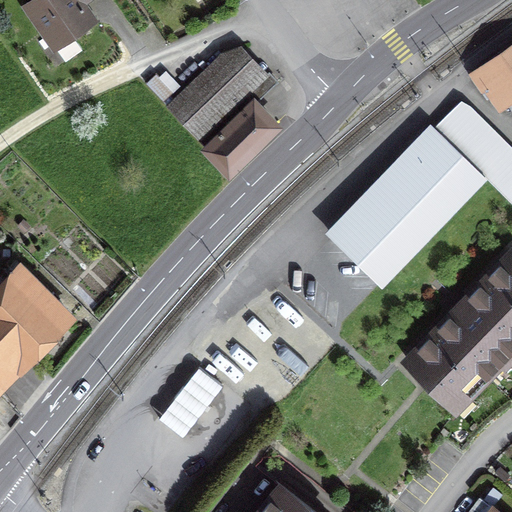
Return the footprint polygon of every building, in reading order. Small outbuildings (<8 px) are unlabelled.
[(33,0),(27,5),(56,47),(65,60),(82,48),(73,35),(94,20),(79,0),(33,0)] [(511,47),(478,71),(501,104),(511,96),(511,47)] [(199,140),(229,171),(276,124),(255,103),(263,95),(222,52),(166,105),(199,139),(199,140)] [(511,154),(459,102),(436,125),(490,178),(511,199),(511,154)] [(441,132),(336,241),(380,283),(485,175),(441,132)] [(430,334),(407,358),(452,402),(463,391),(468,395),(511,350),(511,250),(489,274),(495,280),(477,299),(470,293),(458,305),(465,311),(436,341),(430,334)] [(0,368),(16,352),(19,355),(59,315),(20,276),(0,296),(0,368)] [(183,385),(174,397),(198,415),(207,404),(183,385)] [(316,511),(280,484),(257,511),(316,511)]
